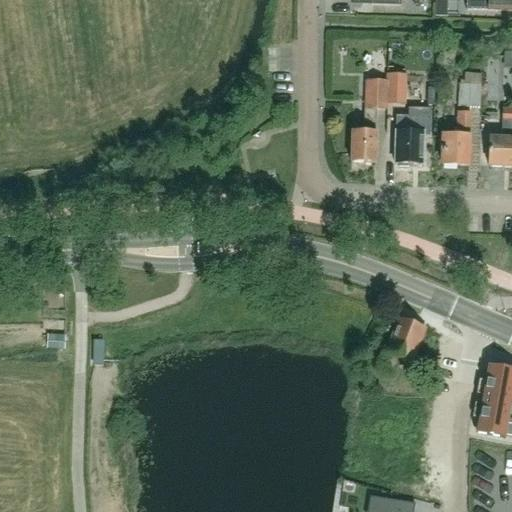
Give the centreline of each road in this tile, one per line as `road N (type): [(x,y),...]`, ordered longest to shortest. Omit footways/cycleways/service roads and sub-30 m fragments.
road 1 (secondary): [(0,252),(287,249),(485,321)]
road 2 (residential): [(511,207),(372,202),(309,191)]
road 3 (residential): [(485,321),(468,368),(453,481),(457,511)]
road 4 (residential): [(307,0),(309,191)]
